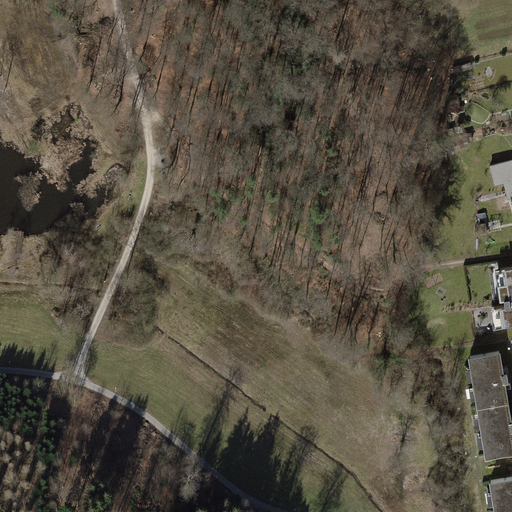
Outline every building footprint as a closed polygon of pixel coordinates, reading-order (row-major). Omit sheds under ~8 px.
[(511,157),(488,164),(493,183),(502,180),(503,187),(511,184),(511,157)] [(511,184),(503,187),(506,197),(511,196),(511,198),(511,184)] [(511,267),(495,270),(500,300),(504,299),(505,305),(491,308),(494,327),(511,323),(511,267)] [(499,346),(466,351),(475,403),(507,398),(504,378),(507,377),(505,368),(502,368),(499,346)] [(507,398),(475,403),(483,454),(511,449),(511,426),(511,416),(510,417),(507,398)] [(511,511),(511,471),(488,476),(493,511),(511,511)]
